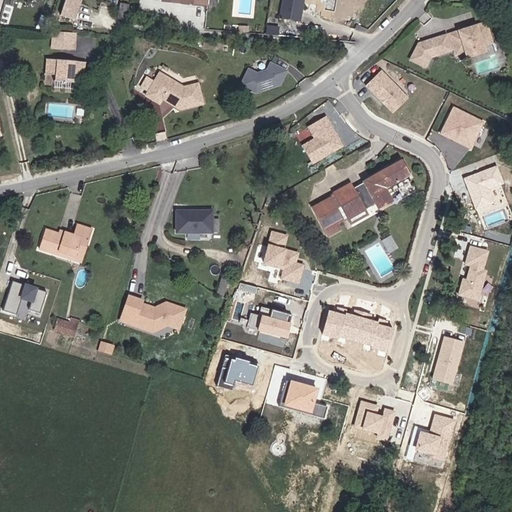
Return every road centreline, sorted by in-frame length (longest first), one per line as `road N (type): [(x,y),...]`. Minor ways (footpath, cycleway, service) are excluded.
road 1 (unclassified): [(0,192),(187,148),(283,115),(332,80)]
road 2 (residential): [(395,300),(347,287),(323,295),(307,329),(313,358),(330,371),(379,381),(393,374),(403,315)]
road 3 (residential): [(332,80),(372,129),(420,146),(440,179),(415,278),(395,300)]
